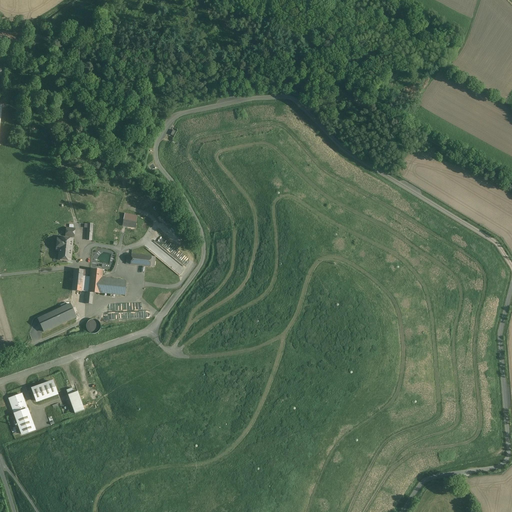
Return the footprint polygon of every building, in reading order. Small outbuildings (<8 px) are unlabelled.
[(136,222),(123,220),(122,226),(135,228),(136,222)] [(74,229),(66,229),(66,236),(74,237),(74,229)] [(72,240),(61,239),(58,239),(56,250),(59,251),(59,259),(70,260),(71,250),(71,247),(72,247),(72,240)] [(155,257),(131,255),(131,264),(155,266),(155,257)] [(89,292),(86,292),(85,304),(92,304),(93,293),(100,294),(124,296),(126,280),(101,278),(102,271),(91,270),(91,272),(74,270),(72,291),(80,292),(82,275),(88,276),(88,274),(91,275),(89,292)] [(70,304),(35,317),(41,332),(76,319),(70,304)] [(91,315),(90,315),(89,316),(88,317),(87,318),(87,319),(86,320),(86,321),(86,322),(87,323),(87,324),(87,325),(88,326),(88,327),(89,327),(90,328),(91,329),(93,329),(94,329),(95,329),(96,329),(97,328),(98,328),(99,327),(99,326),(100,325),(101,324),(101,323),(101,322),(101,321),(101,320),(101,319),(100,318),(99,317),(99,316),(98,316),(97,315),(96,314),(95,314),(94,314),(92,314),(91,315)] [(52,382),(32,389),(37,401),(57,394),(52,382)] [(78,391),(74,392),(72,388),(66,390),(75,414),(85,410),(78,391)] [(21,395),(9,399),(11,404),(15,414),(27,410),(23,400),(21,395)] [(15,414),(22,434),(34,430),(27,410),(15,414)]
